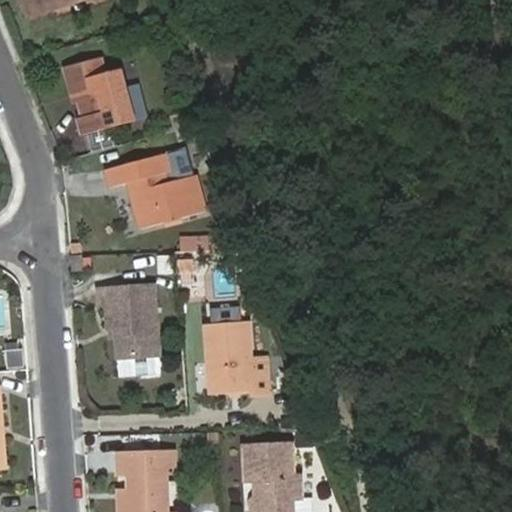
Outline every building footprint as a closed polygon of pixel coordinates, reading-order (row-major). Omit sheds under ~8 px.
[(28,0),(32,12),(71,0),(89,0),(28,0)] [(135,121),(131,106),(122,70),(106,73),(102,58),(65,67),(73,97),(79,95),(84,118),(80,119),(83,134),(135,121)] [(142,103),(131,106),(135,121),(146,118),(142,103)] [(173,114),(177,130),(192,126),(188,110),(173,114)] [(103,132),(83,136),(85,150),(106,146),(103,132)] [(169,153),(107,169),(112,187),(139,180),(142,190),(132,192),(142,228),(206,212),(197,175),(170,182),(167,173),(173,171),(169,153)] [(220,236),(220,250),(248,250),(242,235),(220,236)] [(71,255),(72,265),(82,265),(81,255),(71,255)] [(178,259),(178,272),(193,271),(193,259),(178,259)] [(119,357),(159,354),(155,286),(99,290),(100,307),(107,306),(109,328),(117,328),(119,357)] [(254,389),(255,394),(270,393),(267,360),(252,361),(249,323),(206,327),(211,392),(254,389)] [(314,429),(299,429),(300,444),(315,444),(314,429)] [(222,446),(221,433),(208,434),(209,447),(222,446)] [(301,475),(295,475),(293,444),(245,446),(247,481),(255,480),(256,497),(252,501),(253,511),(313,511),(313,498),(303,498),(301,475)] [(120,491),(120,511),(167,511),(166,473),(175,473),(174,452),(119,454),(120,476),(130,475),(130,491),(120,491)]
